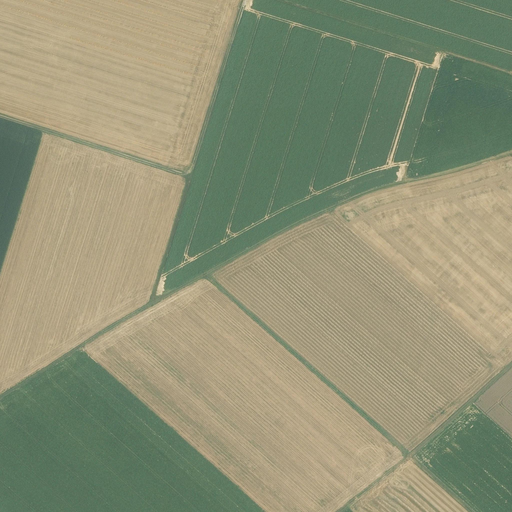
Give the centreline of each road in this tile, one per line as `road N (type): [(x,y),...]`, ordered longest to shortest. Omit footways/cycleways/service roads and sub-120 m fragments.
road 1 (track): [(511,151),(357,194),(151,304),(244,0)]
road 2 (track): [(339,511),(409,456),(205,274)]
road 3 (track): [(277,0),(511,73)]
road 4 (track): [(470,511),(409,456),(511,362)]
road 5 (track): [(189,177),(0,116)]
road 6 (track): [(151,304),(0,398)]
